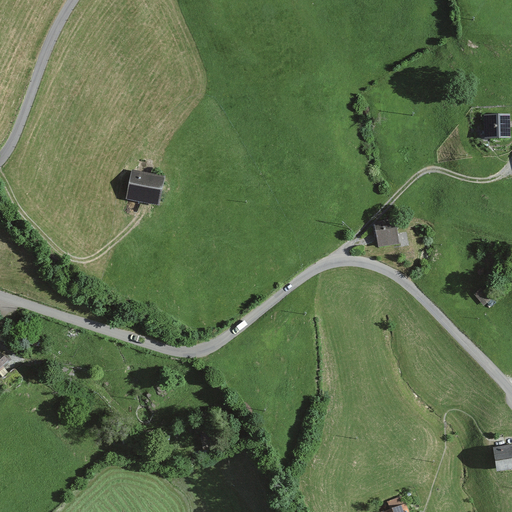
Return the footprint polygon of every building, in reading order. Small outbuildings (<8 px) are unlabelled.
[(507,117),(484,117),(484,142),(507,142),(507,126),(507,117)] [(166,182),(131,176),(126,203),(162,209),(166,182)] [(397,223),(373,225),(376,246),(399,243),(397,223)] [(484,300),(488,295),(482,288),(477,292),(484,300)] [(1,346),(0,347),(0,376),(16,361),(1,346)] [(511,446),(501,450),(506,471),(511,469),(511,446)]
